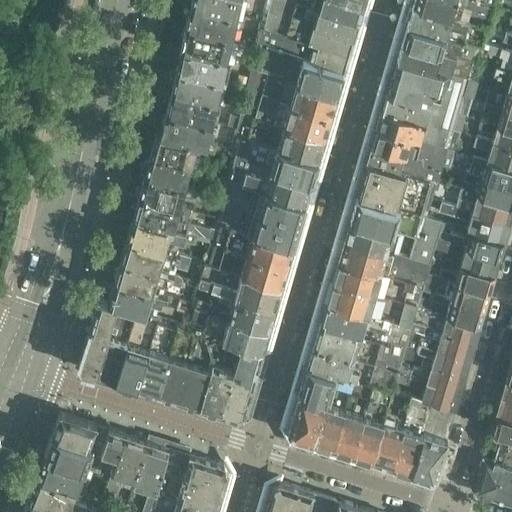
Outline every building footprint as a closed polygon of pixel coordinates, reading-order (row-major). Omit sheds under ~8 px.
[(190,0),(189,3),(241,14),(244,0),(190,0)] [(358,16),(318,4),(301,0),(265,0),(264,8),(286,14),(353,33),(358,16)] [(301,0),(318,4),(358,16),(362,0),(301,0)] [(491,7),(469,0),(411,0),(411,1),(450,12),(486,23),(488,15),(491,7)] [(411,1),(406,19),(462,36),(481,42),(481,41),(483,34),(486,23),(450,12),(411,1)] [(189,3),(185,23),(237,35),(241,14),(189,3)] [(281,31),(307,39),(317,42),(348,50),(353,33),(264,8),(262,19),(260,25),(281,31)] [(492,25),(495,17),(488,15),(486,23),(492,25)] [(406,19),(401,36),(455,53),(475,58),(478,48),(481,42),(462,36),(406,19)] [(185,23),(180,44),(232,56),(237,35),(185,23)] [(255,42),(267,45),(343,67),(348,50),(317,42),(307,39),(260,25),(260,27),(255,42)] [(401,36),(396,55),(447,70),(468,76),(470,76),(475,58),(455,53),(401,36)] [(511,68),(511,70),(511,49),(488,43),(481,41),(481,42),(478,48),(502,56),(500,65),(511,68)] [(180,44),(175,66),(227,78),(232,56),(180,44)] [(267,45),(260,68),(268,70),(336,90),(343,67),(267,45)] [(396,55),(390,73),(433,84),(442,88),(447,70),(396,55)] [(506,87),(506,89),(511,90),(511,70),(511,68),(500,65),(496,64),(493,74),(509,78),(506,87)] [(324,133),(330,111),(261,91),(268,71),(251,65),(240,110),(283,124),(283,122),(324,133)] [(171,80),(170,88),(222,100),(227,78),(175,66),(175,67),(170,66),(167,79),(171,80)] [(268,70),(261,91),(330,111),(336,90),(268,70)] [(390,73),(386,90),(458,112),(458,110),(463,93),(468,76),(447,70),(442,88),(433,84),(390,73)] [(476,78),(470,76),(468,76),(463,93),(471,96),(476,78)] [(501,104),(501,106),(511,108),(511,90),(506,89),(506,87),(491,82),(488,92),(504,97),(501,104)] [(170,88),(165,109),(217,121),(222,100),(170,88)] [(386,90),(380,107),(425,120),(453,128),(458,112),(386,90)] [(241,103),(243,93),(237,91),(234,102),(241,103)] [(466,113),(471,96),(463,93),(458,110),(466,113)] [(496,122),(496,123),(511,127),(511,108),(501,106),(501,104),(486,100),(483,109),(499,114),(496,122)] [(380,107),(375,125),(410,136),(420,138),(448,145),(453,128),(425,120),(380,107)] [(165,109),(160,131),(196,140),(212,143),(217,121),(165,109)] [(317,155),(324,133),(283,122),(283,124),(240,110),(239,114),(236,126),(234,131),(240,133),(317,155)] [(461,131),(466,113),(458,110),(458,112),(453,128),(461,131)] [(236,126),(239,114),(231,112),(228,123),(236,126)] [(491,139),(491,141),(511,147),(511,127),(496,123),(496,122),(480,117),(477,128),(493,132),(491,139)] [(375,125),(370,142),(405,152),(442,164),(448,145),(420,138),(410,136),(375,125)] [(456,147),(461,131),(453,128),(448,145),(456,147)] [(147,147),(149,151),(190,161),(196,140),(160,131),(156,130),(153,139),(148,141),(147,147)] [(240,133),(234,154),(311,177),(317,155),(240,133)] [(487,156),(486,158),(511,165),(511,147),(491,141),(491,139),(476,135),(473,144),(489,149),(487,156)] [(370,142),(365,159),(398,169),(407,172),(437,180),(442,164),(405,152),(370,142)] [(450,165),(456,147),(448,145),(442,163),(450,165)] [(144,172),(144,173),(185,183),(190,161),(149,151),(147,160),(142,162),(141,168),(144,172)] [(487,156),(471,152),(468,161),(484,166),(482,173),(481,175),(511,184),(511,165),(486,158),(487,156)] [(228,176),(264,187),(304,199),(311,177),(234,154),(228,176)] [(398,169),(365,159),(360,177),(431,198),(437,180),(407,172),(398,169)] [(511,203),(511,184),(481,175),(482,173),(465,168),(462,178),(465,179),(463,186),(477,191),(476,192),(511,203)] [(138,194),(138,195),(179,206),(179,204),(182,192),(190,194),(191,191),(205,194),(206,188),(185,183),(144,173),(142,181),(137,183),(135,189),(138,194)] [(304,199),(264,187),(228,176),(223,197),(298,220),(304,199)] [(360,177),(356,193),(399,205),(426,213),(431,198),(360,177)] [(471,208),(471,210),(509,221),(511,209),(511,203),(476,192),(477,191),(463,186),(460,186),(455,203),(471,208)] [(356,193),(349,216),(399,232),(414,236),(408,256),(430,262),(435,247),(438,236),(440,228),(443,219),(426,213),(399,205),(356,193)] [(132,216),(170,226),(170,225),(173,226),(197,232),(208,236),(210,227),(183,219),(186,206),(179,204),(179,206),(138,195),(136,203),(131,205),(129,211),(132,216)] [(252,229),(292,241),(298,220),(223,197),(216,218),(252,229)] [(439,209),(469,218),(466,226),(469,227),(469,228),(504,239),(509,221),(471,210),(471,208),(455,203),(441,199),(439,209)] [(132,216),(126,237),(163,248),(164,247),(176,250),(179,238),(194,242),(197,232),(173,226),(170,225),(170,226),(132,216)] [(349,216),(343,236),(386,250),(394,252),(399,232),(349,216)] [(210,239),(246,250),(286,262),(292,241),(252,229),(216,218),(210,239)] [(465,244),(465,245),(499,255),(504,239),(469,228),(467,236),(440,228),(438,236),(465,244)] [(343,236),(337,257),(380,270),(423,283),(428,270),(430,262),(408,256),(394,252),(386,250),(343,236)] [(462,255),(460,262),(494,272),(499,255),(465,245),(465,244),(438,236),(435,247),(462,255)] [(126,237),(120,258),(157,268),(158,268),(166,270),(169,259),(173,260),(181,262),(184,253),(179,251),(176,250),(164,247),(163,248),(126,237)] [(204,260),(240,271),(280,283),(286,262),(246,250),(210,239),(204,260)] [(337,257),(331,278),(374,291),(417,304),(422,287),(423,283),(380,270),(337,257)] [(120,258),(113,279),(151,290),(151,288),(155,278),(175,283),(178,273),(166,270),(158,268),(157,268),(120,258)] [(197,282),(233,294),(273,306),(280,283),(240,271),(204,260),(199,273),(197,282)] [(458,269),(440,264),(438,273),(489,289),(494,272),(460,262),(458,269)] [(437,273),(439,266),(431,264),(429,271),(437,273)] [(422,287),(484,306),(489,289),(438,273),(437,273),(429,271),(428,270),(423,283),(422,287)] [(411,324),(412,320),(417,304),(331,278),(326,297),(411,324)] [(113,279),(107,300),(115,302),(137,309),(145,311),(149,298),(168,304),(171,294),(151,288),(151,290),(113,279)] [(417,304),(479,323),(484,306),(422,287),(417,304)] [(217,311),(227,314),(267,327),(273,306),(233,294),(228,310),(218,307),(217,311)] [(80,368),(94,372),(106,332),(115,302),(107,300),(98,297),(77,363),(80,368)] [(190,301),(179,297),(176,309),(187,312),(190,301)] [(326,297),(319,318),(385,338),(378,361),(398,367),(407,337),(411,324),(326,297)] [(106,332),(94,372),(115,379),(128,338),(137,309),(115,302),(106,332)] [(440,328),(440,329),(475,339),(479,323),(417,304),(412,320),(440,328)] [(128,338),(115,379),(135,385),(147,345),(156,315),(145,311),(137,309),(128,338)] [(267,327),(227,314),(217,311),(216,316),(226,319),(221,336),(239,341),(261,348),(267,327)] [(156,391),(167,351),(175,322),(156,315),(147,345),(135,385),(156,391)] [(385,338),(319,318),(313,341),(378,361),(385,338)] [(199,320),(197,328),(203,330),(206,322),(199,320)] [(407,337),(435,346),(470,356),(475,339),(440,329),(440,328),(412,320),(411,324),(407,337)] [(430,362),(465,373),(470,356),(435,346),(407,337),(402,353),(422,359),(430,362)] [(313,340),(307,361),(371,381),(393,388),(398,367),(378,361),(313,341),(313,340)] [(233,364),(219,410),(236,415),(243,412),(261,348),(239,341),(233,364)] [(190,358),(167,351),(156,391),(177,397),(190,358)] [(212,357),(210,364),(198,404),(219,410),(233,364),(212,357)] [(190,358),(177,397),(198,404),(210,364),(190,358)] [(426,379),(460,390),(465,373),(430,362),(422,359),(420,368),(400,362),(397,371),(426,379)] [(307,361),(306,363),(299,389),(316,394),(317,390),(327,393),(330,382),(347,387),(368,393),(371,382),(371,381),(307,361)] [(424,387),(421,395),(421,396),(455,406),(460,390),(426,379),(397,371),(395,378),(424,387)] [(511,379),(505,377),(500,394),(511,397),(511,379)] [(323,398),(312,440),(331,446),(347,387),(330,382),(327,393),(325,398),(323,398)] [(368,393),(363,410),(351,452),(370,458),(384,411),(391,388),(371,382),(368,393)] [(351,452),(363,410),(368,393),(347,387),(331,446),(351,452)] [(299,389),(288,427),(290,433),(312,440),(323,398),(325,398),(327,393),(317,390),(316,394),(299,389)] [(402,423),(390,464),(410,470),(422,427),(430,399),(411,394),(402,423)] [(511,397),(500,394),(495,411),(511,415),(511,397)] [(453,415),(455,407),(431,400),(428,407),(453,415)] [(59,410),(52,431),(88,443),(96,421),(59,410)] [(384,411),(370,458),(390,464),(402,423),(392,420),(394,414),(384,411)] [(511,415),(495,411),(491,428),(511,434),(511,415)] [(88,443),(116,453),(102,494),(104,495),(125,502),(132,478),(145,437),(96,421),(88,443)] [(422,427),(410,470),(430,477),(436,473),(447,435),(422,427)] [(483,454),(474,485),(477,491),(492,496),(503,460),(511,434),(491,428),(487,439),(498,443),(494,457),(483,454)] [(52,431),(44,452),(84,466),(93,468),(104,472),(111,451),(88,443),(52,431)] [(503,460),(492,496),(508,501),(511,486),(511,434),(503,460)] [(145,437),(132,478),(125,502),(148,509),(155,488),(161,466),(182,473),(189,451),(145,437)] [(189,451),(182,473),(221,485),(226,469),(223,463),(224,462),(189,451)] [(44,452),(36,473),(75,487),(75,486),(76,487),(85,489),(93,468),(84,466),(44,452)] [(182,473),(161,466),(155,488),(215,507),(221,485),(182,473)] [(36,473),(27,495),(67,507),(68,504),(89,511),(98,511),(104,495),(102,494),(90,491),(86,500),(72,495),(75,487),(36,473)] [(272,483),(263,511),(306,511),(307,511),(313,490),(279,479),(272,483)] [(155,511),(213,511),(215,507),(155,488),(148,509),(147,509),(155,511)] [(313,490),(307,511),(306,511),(330,511),(333,501),(335,496),(313,490)] [(27,495),(20,511),(65,511),(67,507),(27,495)] [(339,498),(334,511),(357,511),(360,504),(339,498)]
